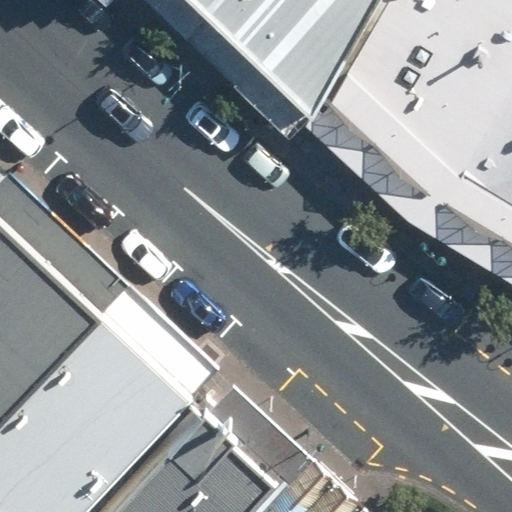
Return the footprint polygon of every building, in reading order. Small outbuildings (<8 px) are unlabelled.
[(172,0),(293,111),(306,97),(365,0),(172,0)] [(511,253),(511,0),(365,0),(306,97),(407,192),(511,253)] [(0,403),(108,291),(0,189),(0,403)] [(0,511),(63,511),(197,372),(108,291),(0,403),(0,511)] [(236,511),(288,459),(205,384),(86,511),(236,511)] [(288,459),(236,511),(334,511),(339,507),(288,459)]
